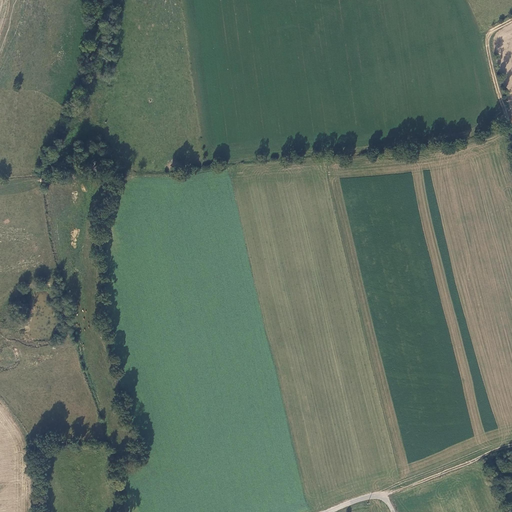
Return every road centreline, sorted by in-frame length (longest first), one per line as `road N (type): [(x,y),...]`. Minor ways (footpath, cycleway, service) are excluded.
road 1 (track): [(376,495),(511,447)]
road 2 (track): [(511,19),(492,30),(487,44),(511,131)]
